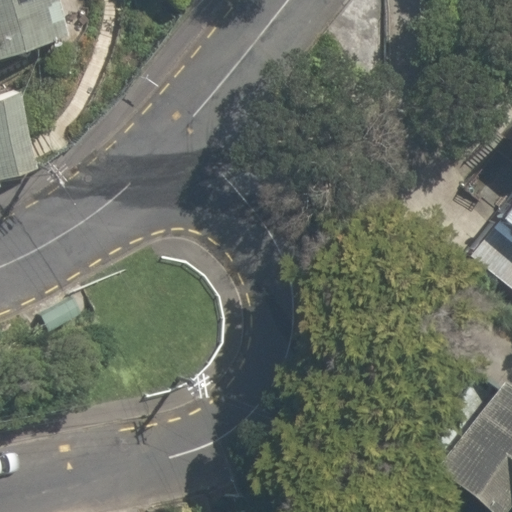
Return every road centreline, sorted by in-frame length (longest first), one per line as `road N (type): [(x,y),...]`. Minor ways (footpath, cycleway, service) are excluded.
road 1 (residential): [(166,146),(272,293),(286,335),(283,383),(258,423),(214,446),(0,499)]
road 2 (residential): [(0,253),(166,146)]
road 3 (residential): [(166,146),(287,0)]
